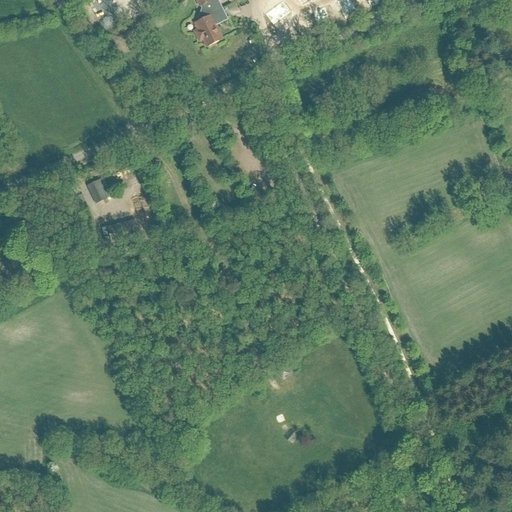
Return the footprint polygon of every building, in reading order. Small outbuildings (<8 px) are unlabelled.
[(203,39),(207,47),(222,40),(215,26),(216,22),(226,18),(217,0),(196,0),(201,9),(198,19),(199,21),(195,23),(199,30),(195,32),(199,41),(203,39)] [(289,0),(264,0),(266,13),(291,10),(289,0)] [(349,0),(330,0),(329,1),(336,18),(354,12),(349,0)] [(309,7),(304,9),(312,29),(327,23),(320,3),(309,7)] [(241,4),(230,9),(233,17),(245,13),(241,4)] [(288,22),(302,19),(300,11),(286,14),(288,22)] [(98,181),(87,186),(95,203),(106,198),(98,181)] [(117,223),(138,209),(130,198),(110,211),(117,223)] [(112,244),(139,237),(135,222),(108,229),(112,244)] [(284,366),(276,371),(282,378),(289,373),(284,366)] [(291,442),(299,433),(295,429),(287,438),(291,442)] [(297,445),(303,436),(299,433),(293,442),(297,445)]
